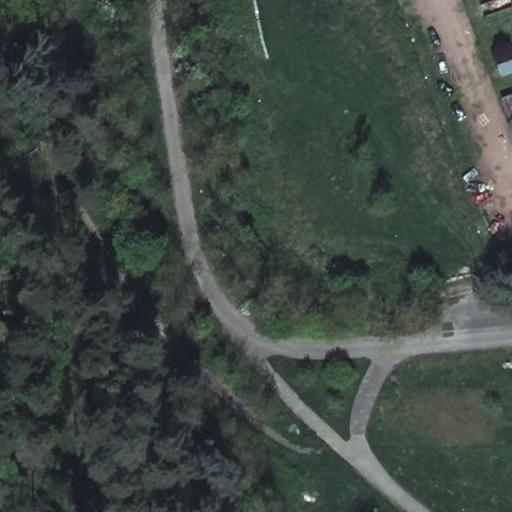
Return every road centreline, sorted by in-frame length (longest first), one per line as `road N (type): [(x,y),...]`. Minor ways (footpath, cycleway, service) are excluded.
road 1 (track): [(383,481),(288,450),(209,381),(120,281),(39,141)]
road 2 (track): [(155,0),(187,230),(210,291),(246,342)]
